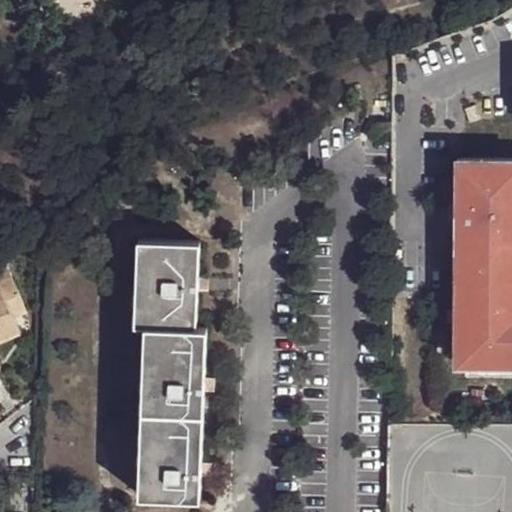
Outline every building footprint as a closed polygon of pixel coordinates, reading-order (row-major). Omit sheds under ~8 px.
[(511,161),(456,160),(455,207),(448,207),(447,223),(463,223),(463,234),(468,234),(468,281),(466,281),(465,334),(467,334),(467,373),(511,372),(511,161)] [(203,248),(147,245),(143,329),(148,330),(154,329),(200,332),(202,292),(202,280),(203,248)] [(0,279),(10,275),(4,263),(0,266),(0,279)] [(0,286),(1,288),(10,309),(23,304),(10,275),(0,279),(0,286)] [(211,280),(202,280),(202,292),(210,293),(211,280)] [(0,342),(21,332),(14,318),(10,309),(1,288),(0,288),(0,342)] [(10,309),(14,318),(26,312),(23,304),(10,309)] [(146,500),(154,329),(148,330),(141,500),(146,500)] [(210,332),(200,332),(154,329),(146,500),(202,502),(203,477),(204,463),(206,397),(207,382),(210,332)] [(217,383),(207,382),(206,397),(216,397),(217,383)] [(213,464),(204,463),(203,477),(213,476),(213,464)]
